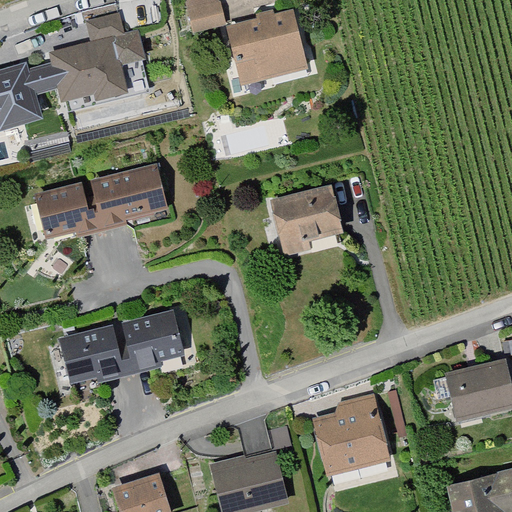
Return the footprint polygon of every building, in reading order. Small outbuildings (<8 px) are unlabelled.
[(222,29),(214,0),(202,0),(184,5),(192,36),(222,29)] [(305,75),(289,16),(226,33),(242,92),(305,75)] [(91,48),(47,57),(51,77),(54,89),(58,109),(124,95),(113,43),(126,41),(121,21),(87,28),(91,48)] [(25,75),(0,80),(0,131),(38,122),(31,95),(54,89),(51,77),(27,83),(25,75)] [(153,166),(29,194),(41,247),(165,219),(153,166)] [(342,238),(330,193),(273,208),(286,262),(311,255),(309,246),(342,238)] [(184,365),(172,314),(56,343),(69,393),(184,365)] [(511,397),(504,364),(444,378),(455,426),(511,413),(511,397)] [(332,417),(312,422),(327,482),(392,466),(376,397),(337,406),(332,417)] [(287,511),(272,451),(209,467),(220,511),(287,511)] [(511,511),(511,473),(445,491),(451,511),(511,511)] [(168,511),(159,479),(112,493),(117,511),(168,511)]
